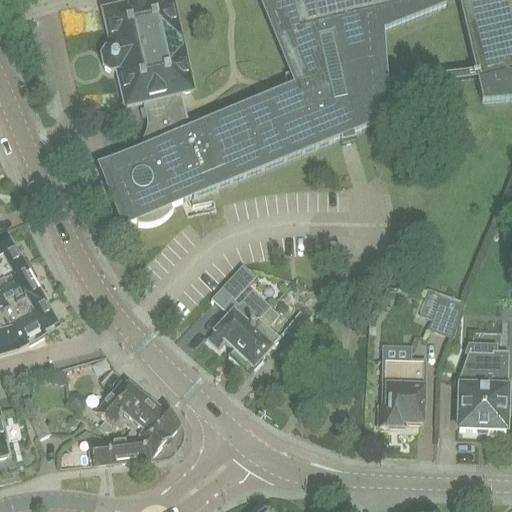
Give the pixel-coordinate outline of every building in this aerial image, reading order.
[(116,164),(101,170),(124,228),(136,223),(138,227),(141,228),(145,228),(150,228),(154,227),(156,226),(160,224),(166,221),(172,216),(173,214),(171,209),(179,206),(209,194),(340,140),(342,147),(356,144),(353,135),(386,122),(384,87),(383,78),(380,35),(446,7),(444,0),(457,0),(473,68),(475,76),(482,104),(511,101),(511,0),(259,0),(291,76),(285,77),(285,78),(287,88),(295,86),(297,90),(282,96),(209,125),(203,128),(200,129),(189,133),(187,121),(186,118),(184,111),(183,105),(181,96),(193,93),(183,51),(174,12),(170,0),(159,0),(103,13),(112,51),(105,52),(101,58),(104,71),(110,75),(111,76),(117,74),(125,108),(142,105),(143,111),(139,112),(142,122),(146,121),(146,123),(146,130),(144,138),(143,141),(142,144),(141,147),(142,150),(142,153),(116,164)] [(383,78),(384,87),(475,76),(473,68),(383,78)] [(320,229),(317,247),(340,250),(343,232),(320,229)] [(24,265),(22,266),(10,244),(0,249),(0,355),(17,350),(27,344),(29,348),(45,339),(43,336),(57,328),(44,306),(46,305),(34,282),(37,280),(28,265),(25,267),(24,265)] [(229,320),(209,343),(219,351),(225,345),(234,353),(257,327),(271,312),(270,311),(269,310),(268,311),(251,295),(238,309),(234,305),(255,281),(242,270),(220,294),(210,305),(212,306),(213,305),(229,320)] [(458,317),(461,311),(462,309),(442,301),(434,320),(430,332),(451,340),(458,317)] [(483,311),(469,327),(482,339),(497,322),(483,311)] [(234,354),(230,358),(250,377),(280,345),(267,333),(279,320),(271,312),(257,327),(234,353),(234,354)] [(300,314),(284,334),(296,343),(311,324),(300,314)] [(456,390),(461,392),(459,432),(506,434),(507,392),(507,389),(508,389),(509,355),(497,355),(495,362),(470,353),(456,390)] [(422,427),(423,390),(423,365),(383,364),(382,389),(381,389),(380,411),(386,411),(385,431),(404,431),(404,427),(422,427)] [(136,414),(145,403),(123,386),(97,416),(106,425),(100,432),(104,435),(110,435),(116,428),(121,431),(125,428),(132,433),(134,435),(145,422),(136,414)] [(150,402),(147,405),(145,403),(136,414),(145,422),(134,435),(132,433),(122,445),(124,450),(141,448),(142,463),(149,462),(152,458),(153,459),(175,434),(175,432),(179,427),(150,402)] [(50,438),(38,412),(27,418),(39,443),(50,438)] [(124,450),(122,445),(91,449),(93,468),(142,463),(141,448),(124,450)]
